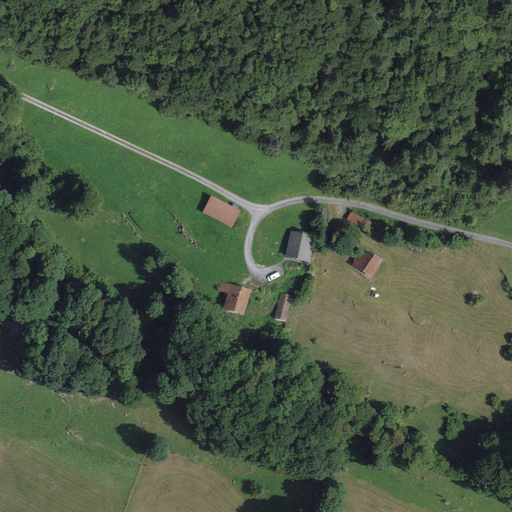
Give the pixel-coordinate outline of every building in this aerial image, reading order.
[(239,212),(213,198),(206,212),(232,226),(239,212)] [(348,222),(365,230),(369,221),(352,213),(348,222)] [(293,232),(288,256),(309,260),(314,236),(293,232)] [(364,248),(355,264),(372,274),(382,259),(364,248)] [(230,291),(225,307),(242,313),(249,289),(222,281),(219,288),(230,291)] [(282,293),(276,318),(286,320),(293,295),(282,293)]
